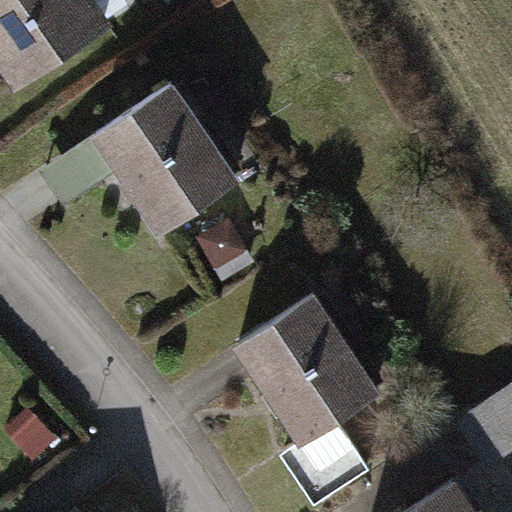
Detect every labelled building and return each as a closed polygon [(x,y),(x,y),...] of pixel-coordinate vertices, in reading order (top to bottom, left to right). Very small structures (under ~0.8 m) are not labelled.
[(104,19),(90,0),(0,0),(0,74),(10,87),(104,19)] [(168,78),(88,137),(158,233),(238,174),(168,78)] [(231,217),(199,237),(221,271),(252,251),(231,217)] [(310,285),(226,344),(295,442),(379,383),(310,285)] [(511,441),(511,371),(464,393),(491,451),(511,441)] [(474,511),(448,474),(392,511),(474,511)]
